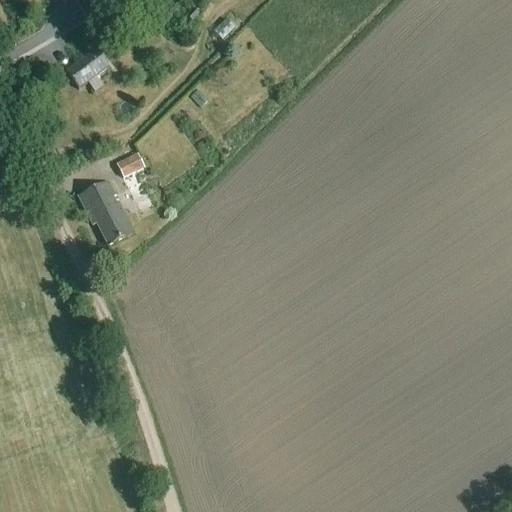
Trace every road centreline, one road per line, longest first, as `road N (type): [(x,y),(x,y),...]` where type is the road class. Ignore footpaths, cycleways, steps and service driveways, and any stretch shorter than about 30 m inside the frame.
road 1 (track): [(168,511),(107,317),(61,203)]
road 2 (residential): [(61,203),(0,62)]
